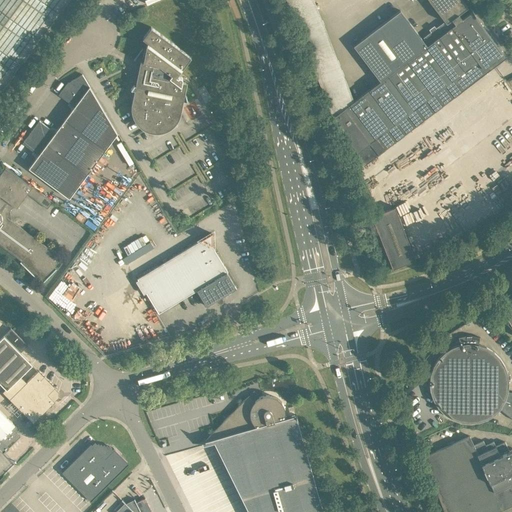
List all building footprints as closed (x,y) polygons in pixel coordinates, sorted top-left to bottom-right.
[(0,0),(0,95),(71,0),(0,0)] [(423,38),(424,39),(428,45),(455,24),(462,19),(458,14),(468,7),(462,0),(428,0),(429,0),(446,23),(444,24),(443,23),(423,38)] [(380,81),(428,45),(424,39),(423,41),(400,11),(353,46),(380,81)] [(494,59),(495,60),(502,54),(474,17),(475,16),(472,12),(462,19),(455,24),(428,45),(380,81),(333,117),(339,133),(340,132),(355,152),(476,60),(476,59),(479,56),(483,62),(479,65),(483,70),(492,63),(491,61),(494,59)] [(132,90),(135,91),(132,104),(131,109),(132,111),(132,114),(132,116),(135,122),(138,126),(142,130),(146,132),(149,133),(151,134),(153,134),(156,134),(161,133),(164,133),(168,131),(174,127),(175,125),(179,119),(180,117),(187,84),(182,82),(183,82),(183,81),(184,80),(184,79),(183,78),(182,77),(181,77),(179,77),(178,78),(176,76),(191,57),(151,27),(143,38),(147,42),(143,61),(141,61),(136,86),(134,85),(131,89),(132,90)] [(65,121),(105,150),(117,134),(89,87),(82,75),(67,83),(66,84),(67,84),(59,95),(75,107),(65,121)] [(205,102),(211,98),(204,86),(197,90),(205,102)] [(87,175),(105,150),(65,121),(55,133),(39,121),(31,133),(87,175)] [(69,199),(87,175),(31,133),(22,144),(38,155),(29,168),(69,199)] [(61,258),(37,241),(5,217),(13,206),(16,208),(26,194),(47,210),(53,202),(5,167),(0,173),(0,244),(21,261),(20,262),(42,284),(56,269),(54,267),(61,258)] [(395,207),(372,216),(392,269),(416,260),(395,207)] [(228,271),(207,237),(137,279),(159,314),(197,290),(206,306),(236,288),(227,272),(228,271)] [(32,364),(20,353),(27,346),(11,329),(0,338),(0,387),(2,385),(7,389),(32,364)] [(500,408),(511,418),(511,392),(507,392),(508,389),(508,388),(508,387),(509,385),(509,382),(509,381),(509,378),(508,376),(508,375),(507,372),(507,371),(506,369),(506,368),(505,366),(504,365),(503,362),(501,359),(499,357),(497,355),(497,354),(496,354),(494,352),(493,351),(490,350),(489,349),(487,348),(485,347),(482,346),(480,345),(478,345),(480,338),(469,335),(458,338),(460,345),(457,345),(455,346),(452,347),(451,348),(449,349),(446,351),(444,352),(442,354),(440,356),(438,358),(437,360),(435,363),(434,365),(433,367),(432,369),(432,370),(431,372),(430,375),(430,378),(430,379),(430,382),(430,383),(430,385),(430,387),(430,390),(431,393),(431,394),(432,397),(433,398),(434,401),(434,402),(436,404),(437,407),(439,409),(441,411),(443,413),(445,415),(447,416),(450,418),(451,418),(453,420),(456,421),(457,421),(460,422),(462,422),(464,422),(468,423),(470,423),(473,423),(476,422),(477,422),(480,421),(482,421),(484,420),(485,420),(487,419),(490,417),(492,416),(494,414),(495,413),(497,411),(499,409),(500,408)] [(38,371),(9,400),(33,424),(55,402),(54,401),(58,397),(58,393),(54,389),(55,388),(38,371)] [(210,436),(247,511),(322,511),(313,478),(296,415),(284,419),(285,417),(285,416),(285,414),(285,412),(285,410),(284,408),(284,407),(283,405),(282,403),(281,402),(280,401),(278,399),(277,398),(275,397),(273,397),(272,396),(270,396),(269,396),(267,396),(265,396),(264,396),(263,396),(260,397),(259,398),(257,399),(256,400),(255,401),(249,395),(210,436)] [(0,450),(3,454),(20,436),(12,428),(15,426),(0,411),(0,450)] [(423,457),(443,511),(497,511),(502,510),(511,505),(511,449),(509,451),(505,442),(495,446),(493,442),(485,446),(483,441),(474,445),(469,436),(423,457)] [(62,472),(91,502),(129,464),(113,448),(112,449),(111,448),(110,449),(108,447),(107,448),(105,447),(104,448),(102,446),(101,447),(99,445),(98,447),(97,445),(95,446),(94,444),(93,445),(91,444),(62,472)] [(152,511),(145,498),(136,503),(135,502),(129,507),(125,503),(115,511),(152,511)]
